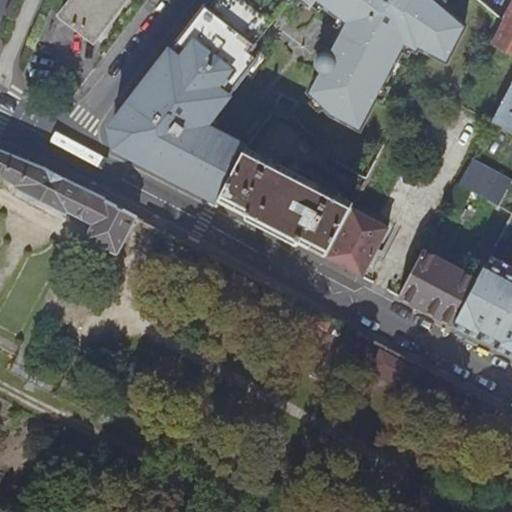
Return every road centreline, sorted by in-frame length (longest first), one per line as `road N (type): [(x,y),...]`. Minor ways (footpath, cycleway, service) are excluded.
road 1 (tertiary): [(511,390),(58,146)]
road 2 (residential): [(58,146),(176,0)]
